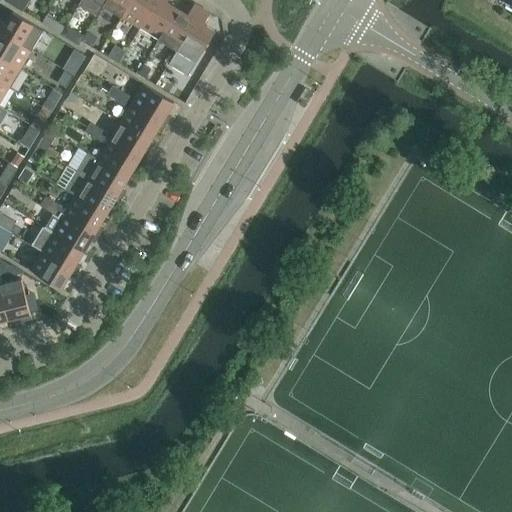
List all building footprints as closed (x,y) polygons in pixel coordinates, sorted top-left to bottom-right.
[(29,0),(14,0),(12,4),(23,11),(30,0),(29,0)] [(81,0),(78,5),(97,16),(103,6),(106,0),(81,0)] [(106,0),(103,6),(122,17),(131,0),(106,0)] [(131,0),(122,17),(140,28),(157,0),(131,0)] [(167,2),(167,0),(157,0),(140,28),(159,39),(177,8),(167,2)] [(195,4),(188,15),(177,8),(159,39),(177,50),(203,8),(195,4)] [(196,62),(215,31),(204,24),(210,13),(203,8),(177,50),(196,62)] [(6,23),(0,19),(0,30),(32,50),(43,30),(13,12),(6,23)] [(42,23),(61,34),(65,27),(47,16),(42,23)] [(67,25),(61,34),(79,45),(83,39),(85,35),(67,25)] [(0,55),(21,68),(32,50),(0,30),(0,55)] [(85,35),(83,39),(94,45),(98,38),(87,32),(85,35)] [(116,43),(109,55),(119,61),(126,49),(116,43)] [(0,81),(9,87),(21,68),(0,55),(0,81)] [(144,65),(138,75),(139,75),(146,79),(152,69),(145,65),(144,65)] [(74,76),(65,71),(58,83),(66,88),(74,76)] [(0,102),(9,87),(0,81),(0,102)] [(143,84),(132,103),(167,125),(170,119),(169,115),(167,114),(174,102),(143,84)] [(113,86),(107,95),(116,100),(122,91),(113,86)] [(63,94),(53,88),(42,107),(52,113),(63,94)] [(125,106),(131,97),(122,91),(116,100),(125,106)] [(132,103),(120,122),(151,140),(158,130),(159,131),(164,130),(167,125),(132,103)] [(31,125),(34,127),(41,131),(52,113),(42,107),(31,125)] [(120,122),(109,140),(144,161),(147,156),(146,152),(145,151),(151,140),(120,122)] [(90,123),(85,132),(94,137),(99,128),(90,123)] [(41,131),(34,127),(31,125),(20,143),(30,149),(33,144),(41,131)] [(103,143),(109,134),(99,128),(94,137),(103,143)] [(51,143),(43,138),(37,147),(46,152),(51,143)] [(109,140),(98,159),(129,177),(135,167),(137,168),(141,166),(144,161),(109,140)] [(31,156),(40,161),(46,152),(37,147),(31,156)] [(17,152),(10,163),(17,167),(24,156),(17,152)] [(98,159),(88,152),(77,171),(122,198),(125,193),(124,189),(123,188),(129,177),(98,159)] [(9,163),(0,177),(0,181),(7,186),(18,168),(17,168),(10,163),(9,163)] [(26,167),(19,178),(28,184),(35,173),(26,167)] [(65,190),(76,196),(107,214),(113,204),(114,205),(119,203),(122,198),(77,171),(65,190)] [(46,196),(40,206),(49,211),(55,202),(46,196)] [(49,211),(53,213),(62,219),(64,214),(100,235),(103,230),(102,225),(100,225),(107,214),(76,196),(67,210),(55,202),(49,211)] [(0,212),(0,225),(11,232),(16,222),(0,212)] [(45,227),(53,233),(84,251),(91,241),(92,242),(97,240),(100,235),(64,214),(62,219),(53,213),(45,227)] [(0,225),(0,251),(1,252),(13,233),(11,232),(0,225)] [(84,251),(53,233),(42,251),(77,272),(80,267),(79,263),(78,262),(84,251)] [(77,272),(42,251),(30,270),(61,289),(68,278),(70,279),(74,277),(77,272)] [(0,271),(5,275),(11,265),(2,260),(0,262),(0,271)] [(0,284),(0,285),(8,320),(20,317),(21,318),(25,321),(32,319),(22,279),(0,284)] [(0,285),(0,321),(8,320),(0,285)] [(35,297),(27,299),(30,312),(38,310),(35,297)] [(421,501),(423,498),(411,491),(409,494),(421,501)]
